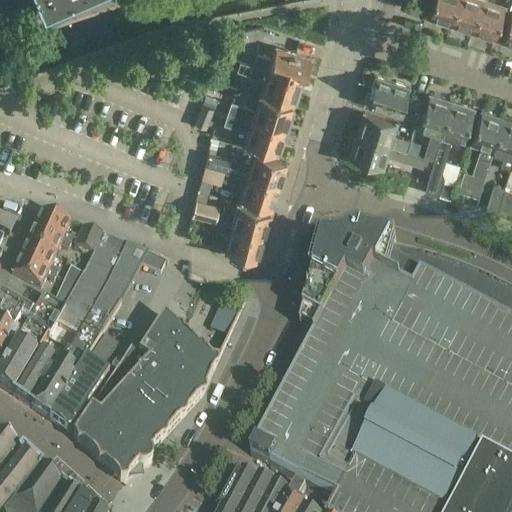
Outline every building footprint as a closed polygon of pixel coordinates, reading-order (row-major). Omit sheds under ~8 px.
[(0,0),(0,11),(26,0),(38,0),(43,10),(65,0),(0,0)] [(433,0),(427,18),(449,25),(457,0),(433,0)] [(457,0),(449,25),(471,32),(481,0),(457,0)] [(484,0),(481,0),(471,32),(494,40),(504,6),(484,0)] [(501,42),(511,45),(511,9),(511,10),(501,42)] [(256,54),(252,66),(255,67),(302,82),(310,58),(275,47),(271,59),(256,54)] [(302,82),(255,67),(252,76),(264,80),(259,93),(293,104),(294,101),(296,102),(302,82)] [(375,77),(367,102),(387,108),(384,116),(398,120),(409,88),(375,77)] [(430,132),(422,157),(433,160),(440,135),(451,101),(429,94),(417,128),(430,132)] [(216,100),(205,96),(202,103),(213,108),(216,100)] [(230,102),(227,113),(286,131),(292,112),(291,111),(292,108),(259,97),(254,110),(230,102)] [(422,100),(412,97),(409,107),(419,110),(422,100)] [(440,135),(433,160),(424,191),(449,199),(454,184),(442,181),(443,178),(440,173),(451,138),(462,142),(473,108),(451,101),(440,135)] [(212,110),(200,105),(193,124),(205,128),(212,110)] [(492,151),(503,118),(480,111),(470,144),(481,148),(480,151),(479,150),(471,173),(463,171),(457,191),(477,197),(492,151)] [(286,131),(227,113),(223,124),(247,132),(243,144),(277,155),(278,151),(280,152),(286,131)] [(393,135),(396,124),(362,113),(355,135),(389,146),(406,152),(409,140),(393,135)] [(511,121),(503,118),(492,151),(503,155),(499,167),(510,170),(511,163),(511,121)] [(389,146),(355,135),(348,158),(382,169),(386,156),(422,168),(425,158),(422,157),(389,146)] [(207,155),(204,165),(224,172),(224,171),(278,188),(286,164),(253,153),(253,154),(243,151),(239,165),(207,155)] [(278,188),(224,171),(224,172),(221,180),(242,187),(238,200),(271,211),(278,188)] [(503,190),(492,186),(485,208),(496,212),(503,190)] [(511,192),(503,190),(496,212),(496,213),(511,218),(511,192)] [(219,206),(196,200),(191,216),(214,223),(219,206)] [(237,205),(230,230),(264,238),(270,214),(237,205)] [(39,213),(31,230),(70,247),(74,237),(66,233),(70,225),(39,213)] [(511,511),(511,295),(485,282),(456,270),(425,260),(394,253),(396,246),(328,227),(284,390),(287,391),(251,458),(337,504),(335,507),(342,511),(511,511)] [(31,230),(24,247),(54,260),(59,248),(67,252),(70,247),(31,230)] [(92,257),(103,238),(83,230),(73,248),(92,257)] [(264,238),(230,230),(224,253),(258,262),(264,238)] [(12,397),(29,408),(57,363),(91,313),(107,285),(117,264),(112,262),(117,244),(103,238),(92,257),(83,276),(78,285),(73,294),(68,302),(62,311),(21,383),(12,397)] [(57,363),(29,408),(47,421),(67,436),(106,376),(107,377),(107,376),(107,375),(130,340),(107,324),(119,306),(141,267),(160,275),(164,265),(167,266),(168,265),(147,256),(125,247),(117,244),(112,262),(117,264),(107,285),(91,313),(57,363)] [(24,247),(16,263),(55,280),(58,273),(49,270),(54,260),(24,247)] [(55,280),(16,263),(11,275),(40,290),(44,280),(53,284),(55,280)] [(70,268),(65,277),(78,285),(83,276),(70,268)] [(65,277),(59,286),(73,294),(78,285),(65,277)] [(59,286),(54,295),(68,302),(73,294),(59,286)] [(78,444),(120,483),(123,483),(137,468),(140,469),(143,469),(146,468),(149,466),(150,463),(151,460),(151,457),(150,454),(202,397),(245,302),(237,295),(221,288),(221,289),(237,296),(243,302),(217,361),(214,366),(162,319),(138,355),(130,350),(72,439),(75,442),(78,444)] [(14,333),(15,331),(23,318),(28,321),(34,312),(2,293),(0,297),(0,324),(13,332),(14,333)] [(62,311),(68,302),(54,295),(49,304),(62,311)] [(0,389),(12,397),(21,383),(62,311),(49,304),(49,302),(42,298),(34,312),(28,321),(20,335),(18,333),(0,365),(0,389)] [(0,365),(18,333),(15,331),(14,333),(13,332),(0,324),(0,365)] [(0,475),(21,449),(0,433),(0,475)] [(0,511),(5,511),(40,466),(21,449),(0,475),(0,511)] [(61,483),(40,466),(5,511),(98,511),(93,508),(61,483)] [(306,511),(308,509),(315,498),(297,487),(291,496),(259,479),(257,482),(237,472),(217,509),(222,511),(221,511),(306,511)] [(306,511),(332,511),(334,509),(325,504),(315,498),(308,509),(306,511)]
